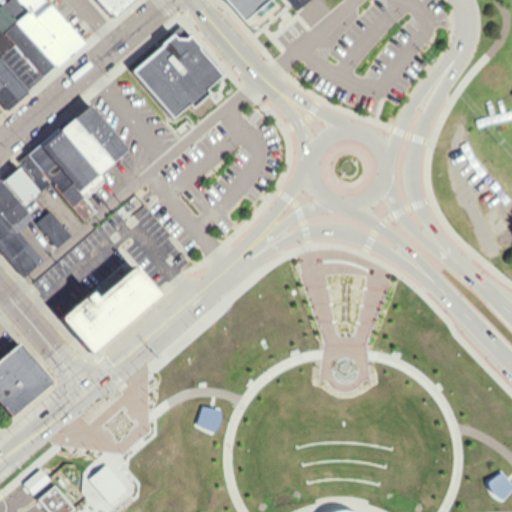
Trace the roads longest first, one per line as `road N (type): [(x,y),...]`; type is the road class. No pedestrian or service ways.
road 1 (primary): [(330,132),(313,162),(318,181),(338,199),(369,196),(385,177),(383,146),(365,129),(330,132)]
road 2 (trunk): [(466,266),(432,217),(415,166),(449,65)]
road 3 (residential): [(166,0),(0,142)]
road 4 (primary): [(85,387),(245,250)]
road 5 (trunk): [(245,250),(327,224),(374,237),(434,275)]
road 6 (primary): [(0,287),(85,387)]
road 7 (trunk): [(466,266),(417,227),(385,177)]
